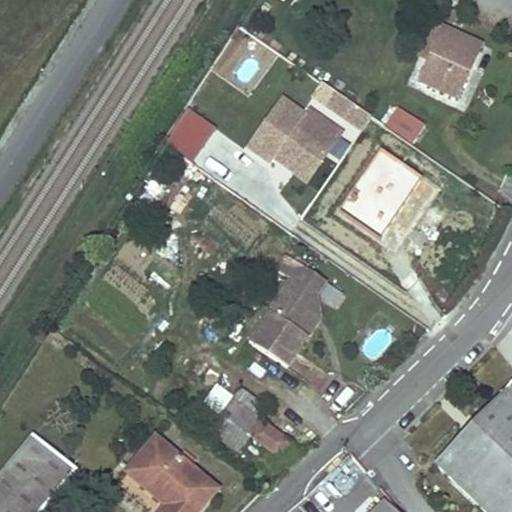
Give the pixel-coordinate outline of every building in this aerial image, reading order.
[(431,26),(422,47),(432,52),(427,62),(418,83),(455,99),(478,46),(431,26)] [(432,52),(422,47),(417,57),(427,62),(432,52)] [(309,120),(286,105),(253,154),(276,169),(279,165),(285,155),(317,178),(343,141),(322,127),(312,143),(299,135),(309,120)] [(384,123),(390,127),(401,112),(396,107),(384,123)] [(163,145),(196,165),(218,130),(186,110),(163,145)] [(401,112),(390,127),(411,143),(423,126),(401,112)] [(386,128),(373,119),(354,146),(367,155),(386,128)] [(367,155),(354,146),(347,157),(360,166),(348,184),(368,199),(388,170),(367,155)] [(285,155),(279,165),(312,187),(317,178),(285,155)] [(285,372),(307,341),(298,335),(309,318),(299,311),(320,281),(288,259),(278,273),(291,282),(247,344),(285,372)] [(298,335),(307,341),(318,324),(316,298),(326,285),(320,281),(299,311),(309,318),(298,335)] [(511,345),(505,337),(495,344),(510,364),(511,362),(511,345)] [(158,383),(165,389),(167,390),(187,361),(177,355),(158,383)] [(182,411),(209,431),(239,390),(206,366),(188,391),(200,400),(196,405),(190,401),(182,411)] [(158,383),(149,394),(155,400),(165,389),(158,383)] [(511,511),(511,383),(435,464),(485,511),(511,511)] [(239,390),(209,431),(233,448),(243,434),(248,438),(278,459),(289,443),(254,418),(262,407),(239,390)] [(243,434),(233,448),(238,451),(248,438),(243,434)] [(0,511),(41,511),(74,474),(30,438),(0,474),(0,511)] [(166,508),(162,511),(196,511),(212,493),(152,443),(125,474),(166,508)]
